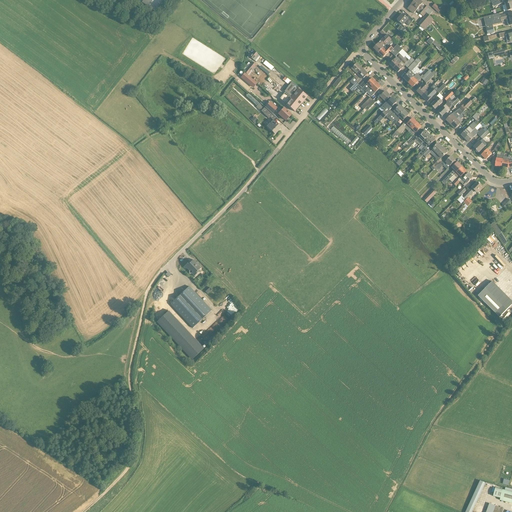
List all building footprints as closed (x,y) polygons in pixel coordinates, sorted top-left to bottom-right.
[(144,0),(142,3),(151,10),(154,12),(163,0),(144,0)] [(419,0),(415,0),(414,2),(425,12),(429,8),(422,2),(422,1),(420,1),(419,0)] [(464,5),(468,9),(472,5),(469,1),(464,5)] [(408,9),(414,14),(416,11),(424,17),(427,13),(425,12),(414,2),(408,9)] [(438,13),(441,10),(435,4),(432,7),(438,13)] [(500,14),(483,17),(486,27),(493,25),(502,23),(501,20),(510,18),(511,26),(511,25),(511,13),(508,14),(500,16),(500,14)] [(424,30),(431,23),(434,20),(429,16),(427,14),(418,25),(424,29),(424,30)] [(409,26),(414,20),(409,16),(407,18),(403,15),(397,20),(403,25),(405,23),(409,26)] [(511,33),(506,35),(505,32),(499,34),(500,38),(506,37),(507,44),(511,42),(511,33)] [(387,35),(374,48),(379,53),(392,40),(387,35)] [(393,48),(390,46),(393,42),(391,41),(392,40),(379,53),(383,58),(393,48)] [(434,41),(433,43),(440,50),(442,48),(435,41),(434,41)] [(393,54),(400,47),(397,45),(390,52),(393,54)] [(400,47),(393,54),(395,57),(402,50),(400,47)] [(254,52),(249,57),(253,60),(258,55),(254,52)] [(390,64),(394,69),(404,58),(401,55),(397,58),(396,57),(390,64)] [(398,73),(405,66),(404,65),(408,62),(404,58),(394,69),(398,73)] [(408,68),(415,61),(412,58),(409,61),(410,61),(406,66),(408,68)] [(417,59),(415,61),(408,68),(410,70),(406,74),(407,75),(403,78),(408,83),(420,71),(423,67),(422,66),(419,69),(417,67),(419,66),(418,65),(421,62),(417,59)] [(245,73),(248,75),(256,65),(252,62),(252,63),(250,61),(242,71),(245,73)] [(266,61),(263,64),(271,71),(274,68),(266,61)] [(354,77),(362,69),(357,64),(352,69),(349,66),(345,71),(347,73),(348,72),(354,77)] [(349,89),(353,93),(358,88),(360,86),(358,84),(362,80),(368,74),(362,69),(354,77),(357,80),(356,82),(349,89)] [(420,79),(418,78),(421,75),(420,75),(422,73),(423,73),(424,72),(423,71),(421,72),(420,71),(408,83),(413,87),(416,84),(417,84),(419,83),(418,82),(420,79)] [(257,83),(248,75),(245,73),(241,78),(253,88),(257,83)] [(424,81),(426,83),(434,75),(432,73),(424,81)] [(493,80),(495,87),(502,86),(500,78),(493,80)] [(336,87),(341,81),(338,79),(333,85),(336,87)] [(367,93),(377,83),(372,79),(368,83),(365,81),(360,86),(358,88),(361,91),(363,88),(367,93)] [(299,105),(307,96),(298,89),(299,88),(292,82),(284,92),(291,98),(285,105),(294,112),(296,109),(297,110),(300,106),(299,105)] [(377,83),(367,93),(372,97),(381,87),(377,83)] [(417,92),(422,97),(430,89),(428,87),(425,84),(417,92)] [(444,84),(437,92),(439,94),(446,86),(444,84)] [(430,89),(422,97),(428,102),(435,94),(430,89)] [(383,105),(391,97),(390,96),(389,94),(388,95),(385,91),(377,100),(383,105)] [(451,91),(444,98),(446,101),(453,94),(451,91)] [(364,97),(357,103),(360,106),(360,105),(366,100),(364,97)] [(364,110),(365,108),(373,100),(370,97),(361,107),(364,110)] [(436,100),(431,105),(435,109),(442,102),(437,97),(435,100),(436,100)] [(386,116),(391,111),(389,109),(390,108),(391,108),(396,103),(392,98),(387,104),(386,103),(382,108),(385,111),(381,115),(384,118),(386,116)] [(264,108),(259,104),(254,99),(251,101),(257,107),(256,107),(261,112),(268,119),(272,115),(266,109),(264,108)] [(446,120),(451,125),(459,117),(461,115),(463,112),(464,112),(473,103),(470,99),(460,109),(454,112),(446,120)] [(367,110),(369,109),(376,103),(373,100),(365,108),(367,110)] [(448,102),(438,112),(442,116),(450,108),(450,107),(451,105),(448,102)] [(270,103),(265,108),(272,114),(277,109),(270,103)] [(388,118),(389,118),(392,114),(392,115),(394,115),(394,117),(396,119),(404,110),(400,106),(394,112),(392,110),(391,111),(386,116),(388,118)] [(284,108),(278,114),(286,121),(291,115),(284,108)] [(319,120),(328,111),(326,108),(316,117),(319,120)] [(326,125),(337,113),(333,110),(322,122),(326,125)] [(403,121),(409,115),(404,110),(396,119),(391,124),(393,125),(400,118),(403,121)] [(461,119),(463,117),(466,114),(464,112),(463,112),(461,115),(459,117),(451,125),(455,129),(461,124),(460,123),(463,121),(461,119)] [(383,119),(380,116),(374,122),(377,125),(384,119),(383,119)] [(408,132),(409,131),(412,129),(417,123),(413,119),(406,125),(407,126),(405,128),(402,125),(395,133),(398,136),(405,129),(408,132)] [(273,120),(270,124),(267,127),(275,134),(281,128),(273,120)] [(469,127),(461,135),(465,139),(475,128),(478,126),(474,122),(471,125),(471,124),(469,127)] [(415,134),(422,127),(417,123),(412,129),(414,131),(413,132),(415,134)] [(479,132),(475,129),(475,128),(465,139),(469,143),(479,132)] [(480,141),(474,148),(479,153),(488,144),(483,139),(490,132),(488,130),(486,132),(481,138),(483,140),(481,141),(480,141)] [(418,140),(422,143),(430,136),(429,135),(429,134),(428,133),(425,131),(420,136),(420,137),(418,139),(416,137),(412,142),(414,144),(418,140)] [(409,145),(412,142),(416,137),(413,135),(406,142),(409,145)] [(435,141),(433,138),(431,136),(430,136),(422,143),(422,144),(421,145),(425,149),(421,153),(423,155),(428,151),(427,149),(435,141)] [(356,137),(351,144),(358,149),(364,139),(361,137),(360,139),(356,137)] [(430,153),(435,157),(443,148),(438,144),(432,150),(431,152),(429,150),(428,151),(423,155),(423,156),(426,159),(428,157),(427,156),(430,153)] [(432,167),(435,169),(443,161),(442,159),(447,153),(443,148),(435,157),(434,157),(436,160),(435,160),(437,162),(432,167)] [(492,154),(487,150),(482,155),(486,160),(492,154)] [(495,166),(502,167),(503,160),(504,154),(501,153),(501,155),(497,155),(497,159),(493,158),(492,165),(496,165),(495,166)] [(445,162),(443,161),(435,169),(436,171),(439,168),(440,169),(443,166),(447,170),(450,166),(456,161),(451,157),(445,162)] [(511,160),(509,161),(503,160),(502,167),(508,169),(508,168),(511,166),(511,160)] [(462,167),(457,163),(452,168),(454,170),(447,177),(450,180),(454,175),(462,167)] [(461,177),(467,172),(462,167),(454,175),(457,178),(459,175),(461,177)] [(447,170),(439,178),(441,180),(449,172),(447,170)] [(465,187),(473,178),(468,174),(460,182),(465,187)] [(476,193),(482,187),(477,182),(474,186),(474,185),(472,187),(472,188),(463,197),(462,196),(458,200),(461,204),(474,190),(476,193)] [(424,200),(424,201),(427,203),(437,192),(434,189),(424,200)] [(461,215),(462,214),(467,209),(466,208),(468,206),(472,202),(468,198),(464,202),(465,203),(463,206),(463,205),(458,210),(461,212),(459,213),(461,215)] [(506,205),(504,203),(502,205),(506,208),(511,202),(508,199),(510,201),(506,205)] [(199,270),(201,268),(198,265),(198,263),(196,262),(193,260),(191,262),(190,261),(183,267),(184,268),(187,269),(189,271),(189,274),(192,274),(194,276),(200,271),(199,270)] [(490,313),(493,311),(500,318),(511,305),(511,301),(492,282),(478,296),(489,307),(487,309),(490,313)] [(192,328),(211,311),(189,287),(170,304),(192,328)] [(192,360),(204,349),(169,312),(158,323),(192,360)] [(480,478),(466,511),(472,511),(485,481),(480,478)] [(511,503),(511,492),(495,488),(493,496),(500,498),(500,500),(511,503)]
